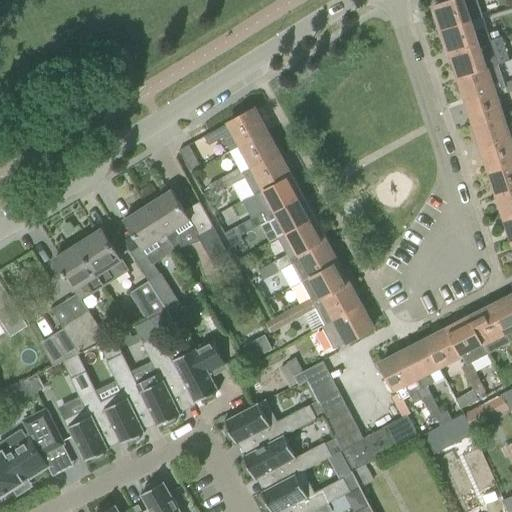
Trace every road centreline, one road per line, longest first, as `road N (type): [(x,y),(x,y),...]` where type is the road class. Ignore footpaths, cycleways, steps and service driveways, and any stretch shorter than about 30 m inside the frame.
road 1 (residential): [(0,230),(156,119),(355,0)]
road 2 (unclassified): [(407,287),(460,220),(388,0)]
road 3 (residential): [(62,511),(197,447),(233,511)]
road 4 (unknown): [(407,287),(399,333),(347,362),(377,417)]
